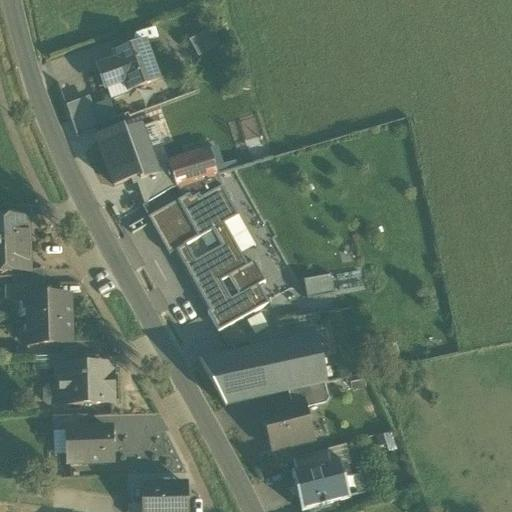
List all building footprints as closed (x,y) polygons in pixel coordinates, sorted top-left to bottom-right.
[(190,43),(198,57),(217,47),(209,33),(190,43)] [(124,84),(127,92),(159,81),(145,44),(114,55),(116,62),(98,68),(106,90),(107,90),(124,84)] [(124,84),(107,90),(111,100),(128,94),(127,92),(124,84)] [(98,126),(89,102),(68,110),(77,134),(98,126)] [(156,124),(141,129),(148,150),(163,145),(156,124)] [(125,130),(97,140),(114,186),(138,177),(140,181),(157,175),(156,171),(148,150),(141,129),(126,134),(125,130)] [(168,167),(176,188),(177,189),(216,175),(209,151),(167,164),(168,167)] [(140,181),(148,204),(172,190),(177,189),(176,188),(168,167),(156,171),(157,175),(140,181)] [(177,189),(182,199),(188,195),(191,200),(198,196),(200,200),(220,188),(216,175),(177,189)] [(200,295),(206,291),(221,283),(228,279),(247,266),(241,255),(224,226),(238,217),(221,188),(220,188),(200,200),(198,196),(191,200),(188,195),(182,199),(176,203),(197,240),(201,238),(212,232),(221,248),(210,254),(195,262),(186,246),(176,252),(200,295)] [(176,203),(147,218),(169,256),(173,253),(176,252),(186,246),(197,240),(176,203)] [(238,217),(224,226),(241,255),(255,247),(238,217)] [(0,247),(28,246),(28,221),(0,221),(0,247)] [(221,248),(212,232),(201,238),(210,254),(221,248)] [(29,271),(28,246),(0,247),(0,273),(12,273),(29,273),(29,271)] [(176,252),(173,253),(207,313),(216,308),(206,291),(200,295),(176,252)] [(247,266),(228,279),(238,296),(231,300),(221,283),(206,291),(216,308),(207,313),(218,333),(268,304),(258,286),(265,283),(253,263),(247,266)] [(12,273),(12,287),(40,286),(44,286),(44,271),(29,271),(29,273),(12,273)] [(303,281),(306,300),(333,295),(329,277),(303,281)] [(41,298),(40,286),(12,287),(4,287),(5,301),(25,300),(25,299),(41,298)] [(25,300),(26,323),(70,321),(69,297),(41,298),(25,299),(25,300)] [(71,344),(70,321),(26,323),(26,347),(62,345),(71,345),(71,344)] [(316,339),(255,352),(265,399),(287,393),(325,385),(326,385),(316,339)] [(62,345),(63,357),(84,357),(99,356),(98,343),(71,344),(71,345),(62,345)] [(225,407),(265,399),(255,352),(200,364),(225,407)] [(84,369),(84,357),(63,357),(48,358),(48,371),(62,371),(62,370),(84,369)] [(32,371),(48,371),(48,358),(31,358),(32,371)] [(59,380),(53,387),(59,394),(59,406),(111,404),(110,368),(84,369),(62,370),(62,371),(62,380),(59,380)] [(304,404),(305,410),(324,405),(328,398),(325,385),(287,393),(291,407),(304,404)] [(47,406),(59,406),(59,394),(53,387),(47,387),(43,391),(43,402),(47,406)] [(262,414),(272,453),(314,442),(305,410),(304,404),(291,407),(262,414)] [(52,418),(52,432),(69,432),(69,430),(88,430),(88,417),(52,418)] [(70,456),(70,465),(110,464),(109,445),(113,441),(113,433),(109,429),(88,430),(69,430),(69,432),(70,456)] [(53,456),(70,456),(69,432),(52,432),(53,456)] [(390,435),(376,439),(379,448),(388,445),(391,452),(395,451),(390,435)] [(340,461),(341,467),(350,465),(345,446),(327,451),(330,464),(340,461)] [(292,460),(295,473),(330,464),(327,451),(292,460)] [(302,511),(350,500),(349,498),(345,481),(341,467),(340,461),(330,464),(295,473),(291,474),(301,511),(302,511)] [(360,477),(345,481),(349,498),(364,494),(360,477)] [(186,511),(186,485),(143,486),(131,486),(131,506),(144,506),(143,511),(186,511)]
